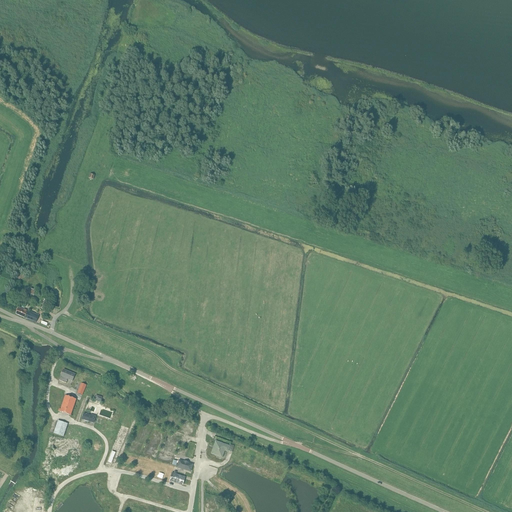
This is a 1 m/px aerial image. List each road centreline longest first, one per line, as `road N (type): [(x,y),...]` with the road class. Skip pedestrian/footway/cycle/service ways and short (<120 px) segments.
road 1 (track): [(50,333),(55,316),(66,312),(481,511)]
road 2 (unclassified): [(443,511),(289,442)]
road 3 (residential): [(289,442),(202,415),(163,384)]
road 4 (unclassified): [(289,442),(163,384)]
